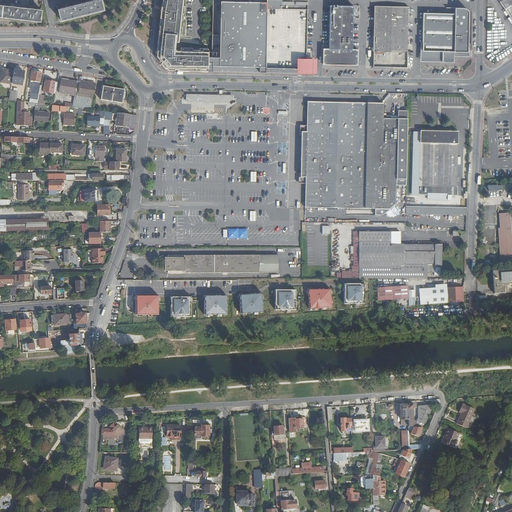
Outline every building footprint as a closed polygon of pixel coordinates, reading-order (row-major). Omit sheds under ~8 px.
[(66,8),(58,9),(60,20),(104,10),(101,0),(95,0),(90,2),(89,0),(86,0),(87,2),(69,7),(69,4),(66,5),(66,8)] [(166,71),(208,72),(208,63),(204,63),(204,58),(204,52),(195,52),(188,52),(177,52),(177,53),(172,52),(171,50),(172,42),(175,43),(175,35),(176,28),(177,21),(178,6),(178,0),(159,0),(159,1),(153,58),(154,59),(156,59),(158,61),(163,68),(166,71)] [(255,73),(261,74),(296,74),(308,74),(308,70),(305,70),(305,62),(301,62),(302,16),(271,16),(270,0),(208,0),(209,11),(208,58),(204,58),(204,63),(208,63),(208,72),(215,72),(255,73)] [(511,0),(498,0),(511,20),(511,0)] [(0,17),(40,22),(41,10),(0,6),(0,17)] [(323,65),(357,66),(358,51),(352,50),(352,45),(352,18),(353,6),(329,6),(329,12),(329,37),(329,45),(329,49),(323,49),(323,65)] [(374,35),(373,50),(406,50),(407,7),(375,7),(374,35)] [(423,13),(422,43),(421,43),(420,62),(454,63),(454,57),(468,57),(469,13),(468,11),(467,9),(465,8),(455,8),(455,14),(423,13)] [(406,50),(373,50),(373,67),(406,68),(406,50)] [(12,85),(12,84),(14,73),(7,72),(8,70),(3,70),(1,83),(12,85)] [(25,72),(15,70),(14,71),(14,73),(12,84),(22,86),(25,72)] [(41,83),(42,74),(33,72),(32,81),(41,83)] [(75,95),(77,81),(62,79),(59,93),(75,95)] [(93,98),(95,83),(77,80),(77,81),(75,95),(74,99),(77,100),(77,102),(83,103),(84,97),(93,98)] [(56,82),(52,82),(46,81),(44,92),(54,94),(56,82)] [(122,104),(125,90),(103,87),(101,100),(122,104)] [(10,101),(17,102),(18,91),(11,90),(10,101)] [(23,115),(24,102),(18,102),(17,125),(29,126),(32,126),(32,119),(31,119),(31,115),(23,115)] [(324,102),(307,102),(305,208),(395,210),(397,119),(382,119),(382,116),(382,113),(381,113),(381,110),(382,109),(382,103),(324,102)] [(128,128),(130,115),(110,112),(105,112),(104,118),(104,127),(109,127),(110,120),(116,121),(116,127),(128,128)] [(47,113),(35,113),(34,121),(47,122),(47,113)] [(75,125),(75,115),(65,114),(65,125),(75,125)] [(87,126),(99,126),(99,117),(88,117),(87,126)] [(427,200),(438,200),(438,194),(447,195),(447,196),(457,197),(457,188),(456,187),(458,132),(420,131),(420,133),(413,133),(412,195),(428,196),(427,200)] [(50,153),(50,144),(41,144),(40,154),(50,154),(50,153)] [(62,145),(50,144),(50,153),(62,153),(62,145)] [(84,156),(85,147),(72,146),(72,155),(84,156)] [(104,160),(104,147),(96,147),(95,159),(104,160)] [(118,163),(126,163),(126,155),(126,150),(117,150),(116,163),(118,163)] [(110,172),(118,172),(118,171),(118,163),(116,163),(110,163),(105,162),(105,170),(110,170),(110,172)] [(29,201),(28,185),(18,186),(18,201),(29,201)] [(94,194),(94,191),(85,191),(85,192),(81,192),(81,201),(85,201),(85,202),(94,202),(94,198),(96,198),(97,198),(97,197),(98,197),(98,195),(97,194),(94,194)] [(411,195),(406,195),(406,215),(435,215),(435,208),(411,208),(411,195)] [(112,207),(112,205),(97,205),(97,215),(110,215),(110,207),(112,207)] [(498,228),(501,263),(511,262),(511,248),(511,233),(511,234),(509,213),(499,213),(500,228),(498,228)] [(0,231),(48,230),(48,219),(0,220),(0,231)] [(100,233),(110,232),(110,221),(100,222),(100,233)] [(391,232),(359,232),(359,242),(391,242),(391,232)] [(100,242),(100,233),(89,233),(89,242),(100,242)] [(391,242),(359,242),(359,279),(377,279),(419,279),(419,272),(427,272),(428,267),(441,267),(441,245),(391,245),(391,242)] [(105,254),(105,248),(92,249),(93,262),(100,262),(103,260),(103,255),(105,254)] [(73,262),(72,250),(64,250),(64,263),(73,262)] [(31,261),(35,261),(34,251),(24,251),(24,261),(31,261)] [(167,257),(167,273),(259,272),(259,256),(167,257)] [(21,271),(31,271),(31,261),(24,261),(21,261),(16,262),(16,267),(21,267),(21,271)] [(511,269),(493,270),(494,293),(511,291),(511,269)] [(34,277),(33,274),(15,275),(15,288),(16,290),(24,289),(24,282),(29,282),(29,278),(34,277)] [(0,275),(0,285),(3,286),(3,283),(12,283),(12,275),(0,275)] [(84,291),(84,281),(75,281),(76,291),(84,291)] [(363,303),(363,284),(345,284),(345,303),(363,303)] [(420,305),(463,302),(462,285),(437,287),(437,285),(409,285),(378,287),(379,300),(408,298),(408,293),(420,293),(420,305)] [(51,294),(50,286),(41,287),(41,295),(51,294)] [(309,290),(309,309),(332,308),(331,289),(309,290)] [(276,290),(275,310),(295,311),(296,290),(276,290)] [(239,294),(240,314),(263,313),(262,293),(239,294)] [(227,315),(227,295),(203,295),(203,315),(227,315)] [(135,296),(135,314),(158,314),(158,296),(135,296)] [(190,296),(171,296),(171,317),(190,317),(190,296)] [(81,324),(87,324),(86,313),(76,314),(77,324),(81,324)] [(67,325),(66,314),(54,315),(55,326),(67,325)] [(17,330),(16,320),(5,321),(6,330),(17,330)] [(31,326),(30,320),(19,321),(20,327),(21,327),(22,331),(30,330),(29,327),(31,326)] [(61,341),(61,347),(78,346),(79,345),(78,334),(69,334),(70,340),(61,341)] [(41,348),(50,347),(49,338),(40,339),(41,348)] [(417,407),(416,401),(413,401),(413,404),(400,405),(401,425),(409,425),(409,427),(422,428),(423,428),(434,405),(425,405),(419,406),(419,416),(417,421),(414,420),(413,418),(413,408),(417,407)] [(475,409),(462,404),(460,409),(463,410),(461,413),(457,424),(467,428),(475,409)] [(303,417),(288,418),(289,432),(296,432),(296,429),(303,428),(303,417)] [(352,422),(352,419),(346,419),(346,418),(341,418),(341,432),(349,431),(349,426),(352,426),(352,422)] [(352,422),(352,426),(352,431),(368,430),(368,421),(352,422)] [(109,429),(102,429),(102,434),(108,435),(118,436),(123,431),(115,423),(109,428),(110,429),(109,429)] [(195,427),(195,428),(195,435),(195,439),(201,439),(201,436),(209,436),(209,426),(201,426),(201,427),(195,427)] [(284,439),(283,426),(274,426),(274,435),(279,435),(279,439),(284,439)] [(138,447),(148,447),(148,446),(152,446),(152,427),(139,427),(138,447)] [(422,428),(409,427),(409,430),(412,431),(411,434),(419,437),(422,428)] [(167,438),(181,439),(181,428),(167,428),(167,438)] [(448,429),(442,442),(453,447),(459,434),(448,429)] [(379,448),(379,451),(384,451),(384,438),(376,438),(376,448),(379,448)] [(412,449),(409,450),(404,450),(401,456),(409,459),(411,454),(412,449)] [(376,452),(373,452),(371,452),(370,457),(374,458),(370,474),(373,475),(379,477),(381,470),(379,470),(376,469),(377,461),(379,453),(376,452)] [(105,457),(105,462),(106,462),(105,469),(116,470),(117,458),(105,457)] [(407,471),(410,464),(401,460),(398,467),(407,471)] [(398,467),(395,473),(404,477),(407,471),(398,467)] [(483,473),(480,472),(476,470),(471,481),(478,484),(483,473)] [(379,477),(373,475),(373,489),(373,495),(379,495),(385,495),(384,482),(381,482),(381,477),(379,477)] [(214,485),(206,485),(205,494),(214,494),(214,485)] [(355,493),(355,489),(346,489),(346,495),(348,495),(347,500),(353,500),(353,493),(355,493)] [(276,491),(277,510),(296,508),(296,500),(286,500),(286,490),(276,491)] [(414,493),(408,490),(405,497),(411,499),(414,493)] [(233,491),(233,503),(243,503),(243,505),(251,505),(251,494),(243,494),(243,491),(233,491)] [(490,503),(495,505),(496,501),(500,493),(495,491),(490,503)] [(511,495),(503,499),(506,505),(511,502),(511,495)] [(194,500),(193,511),(202,511),(203,501),(194,500)]
